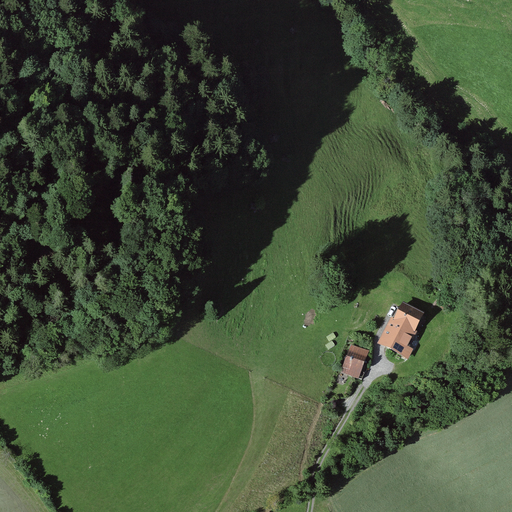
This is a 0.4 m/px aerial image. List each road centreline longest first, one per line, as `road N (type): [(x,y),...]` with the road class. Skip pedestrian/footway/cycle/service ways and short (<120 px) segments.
road 1 (track): [(0,113),(41,192),(33,233),(0,260)]
road 2 (track): [(311,511),(317,470),(378,367)]
